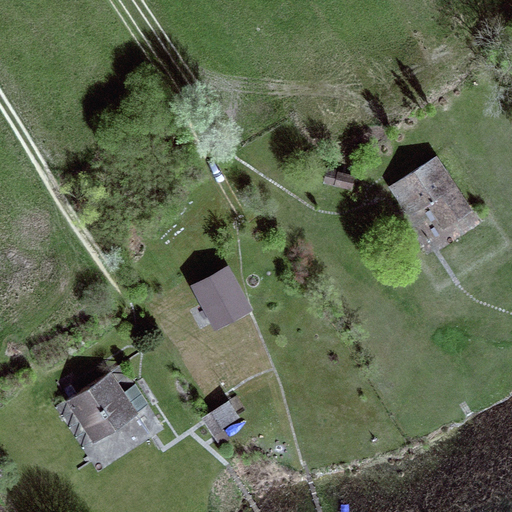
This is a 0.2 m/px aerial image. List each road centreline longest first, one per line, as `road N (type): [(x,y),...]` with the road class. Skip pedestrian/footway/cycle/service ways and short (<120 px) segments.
road 1 (track): [(0,96),(152,336)]
road 2 (track): [(114,0),(254,224)]
